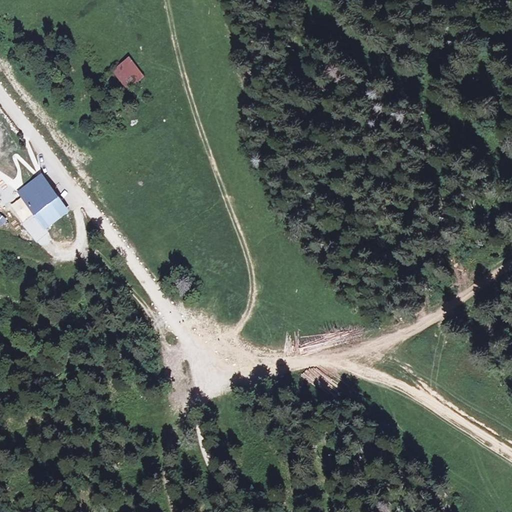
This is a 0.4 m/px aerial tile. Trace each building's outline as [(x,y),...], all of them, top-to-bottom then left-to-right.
[(126,88),(142,75),(129,58),(113,71),(126,88)] [(79,180),(87,194),(98,188),(90,174),(79,180)] [(34,180),(16,194),(19,198),(41,181),(38,177),(34,180)] [(19,198),(44,230),(50,225),(47,221),(63,209),(41,181),(19,198)] [(47,221),(50,225),(66,213),(63,209),(47,221)]
